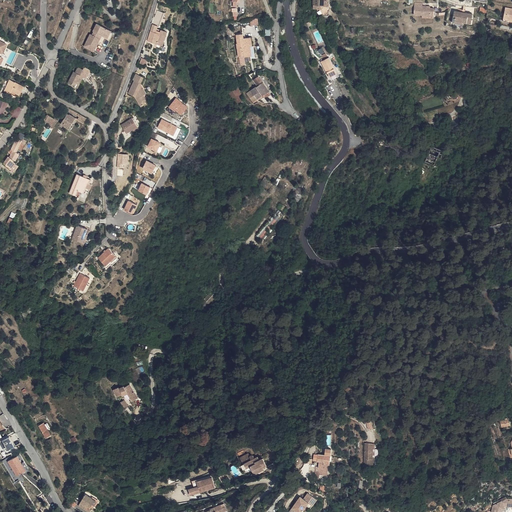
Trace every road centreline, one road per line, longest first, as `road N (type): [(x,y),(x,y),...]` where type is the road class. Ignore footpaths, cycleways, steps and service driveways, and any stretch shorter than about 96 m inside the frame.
road 1 (tertiary): [(287,3),(298,64),(343,137),(305,232),(313,258),(329,263),(511,226)]
road 2 (residential): [(105,128),(110,218),(136,217),(189,139),(192,104)]
road 3 (track): [(354,399),(325,420),(269,511)]
road 4 (residential): [(105,128),(154,0)]
road 5 (residential): [(65,511),(0,396)]
